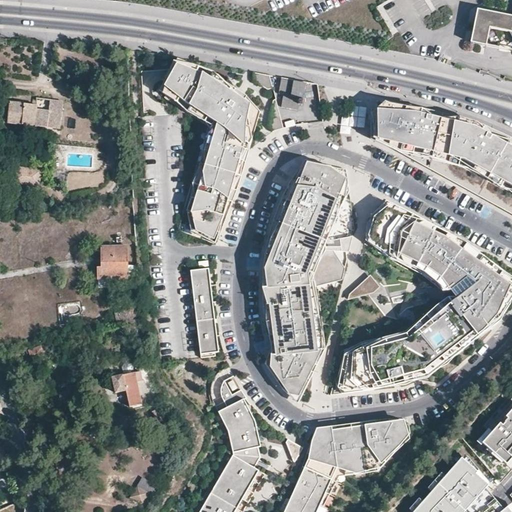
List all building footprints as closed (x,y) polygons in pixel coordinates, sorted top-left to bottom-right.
[(511,18),(478,12),(472,45),(486,48),(490,30),(511,34),(511,18)] [(248,122),(253,102),(247,95),(250,91),(236,82),(234,87),(213,74),(175,58),(160,90),(179,99),(214,121),(188,210),(190,220),(192,229),(215,238),(219,228),(229,201),(232,202),(239,184),(235,183),(241,161),(246,162),(249,150),(244,148),(248,122)] [(273,88),(270,75),(254,72),(254,81),(268,90),(273,88)] [(308,84),(282,78),(279,95),(284,96),(282,108),(298,111),(299,105),(304,106),(308,84)] [(60,128),(63,101),(38,98),(37,104),(9,101),(7,122),(60,128)] [(283,129),(276,99),(273,101),(268,126),(272,133),(283,129)] [(473,127),(475,122),(407,104),(371,110),(415,109),(473,127)] [(511,137),(487,126),(475,122),(473,127),(415,109),(371,110),(371,137),(413,148),(422,165),(511,214),(511,137)] [(287,128),(296,125),(294,120),(286,122),(287,128)] [(368,138),(366,124),(353,126),(355,140),(368,138)] [(371,137),(422,165),(413,148),(371,137)] [(239,184),(246,162),(241,161),(235,183),(239,184)] [(262,282),(263,288),(270,288),(277,350),(270,367),(283,386),(282,389),(289,395),(295,393),(302,396),(314,372),(312,371),(318,357),(317,349),(309,287),(317,285),(343,278),(345,268),(334,252),(319,251),(340,195),(344,193),(349,192),(346,170),(304,161),(289,183),(282,198),(273,221),(268,238),(263,265),(263,269),(265,269),(266,281),(262,282)] [(41,169),(15,167),(13,182),(39,185),(41,169)] [(349,252),(353,236),(327,240),(344,193),(340,195),(319,251),(334,252),(349,252)] [(433,232),(436,227),(399,207),(383,204),(368,222),(366,235),(378,253),(416,270),(436,284),(445,295),(450,291),(441,279),(426,268),(394,253),(372,239),(374,222),(388,207),(408,220),(433,232)] [(441,279),(450,291),(456,300),(452,303),(408,339),(348,354),(343,387),(352,390),(392,380),(393,385),(400,384),(399,378),(424,371),(496,315),(500,321),(504,317),(500,312),(511,302),(511,268),(496,262),(498,260),(483,252),(476,261),(445,238),(449,234),(436,227),(433,232),(408,220),(388,207),(374,222),(372,239),(394,253),(426,268),(441,279)] [(192,229),(190,220),(185,233),(214,244),(220,233),(219,228),(215,238),(192,229)] [(483,252),(449,234),(445,238),(476,261),(483,252)] [(98,266),(98,279),(127,278),(127,246),(102,246),(102,266),(98,266)] [(137,265),(127,266),(127,278),(137,278),(137,265)] [(207,286),(207,280),(209,274),(209,269),(190,271),(201,358),(216,356),(213,331),(215,324),(215,319),(211,320),(211,313),(213,307),(213,302),(209,303),(209,297),(211,290),(211,285),(207,286)] [(370,275),(349,294),(348,300),(373,293),(380,287),(370,275)] [(317,285),(309,287),(317,349),(326,348),(317,285)] [(269,370),(270,367),(277,350),(270,288),(263,288),(262,288),(262,306),(264,323),(267,336),(271,348),(265,364),(269,370)] [(393,385),(392,380),(352,390),(343,387),(348,354),(408,339),(452,303),(447,298),(405,331),(381,339),(361,343),(345,349),(335,384),(342,394),(373,390),(393,385)] [(504,317),(511,307),(511,302),(500,312),(504,317)] [(130,306),(131,310),(115,313),(117,323),(128,321),(137,319),(136,305),(130,306)] [(500,321),(496,315),(424,371),(399,378),(400,384),(427,377),(500,321)] [(128,321),(128,325),(135,328),(138,328),(137,319),(128,321)] [(41,351),(40,345),(28,349),(29,355),(41,351)] [(147,398),(143,379),(141,379),(139,371),(112,377),(116,393),(126,390),(132,416),(144,414),(141,399),(147,398)] [(238,388),(233,380),(228,383),(233,391),(238,388)] [(244,399),(246,398),(241,390),(233,395),(225,381),(222,387),(222,394),(223,399),(228,407),(241,401),(244,399)] [(300,401),(302,396),(295,393),(289,395),(300,401)] [(256,422),(244,399),(241,401),(252,423),(257,448),(261,447),(256,422)] [(252,423),(241,401),(228,407),(219,412),(227,428),(233,453),(257,448),(252,423)] [(497,427),(482,443),(506,465),(511,458),(511,410),(506,417),(503,414),(495,424),(497,427)] [(412,435),(419,429),(408,419),(318,427),(297,484),(321,433),(402,424),(402,427),(408,432),(380,465),(337,467),(331,480),(334,482),(338,472),(382,470),(412,435)] [(380,465),(408,432),(402,427),(402,424),(321,433),(297,484),(290,500),(284,511),(316,511),(320,505),(331,480),(337,467),(380,465)] [(260,459),(257,448),(233,453),(233,456),(255,468),(260,459)] [(246,493),(242,490),(245,484),(250,487),(257,474),(253,471),(255,468),(233,456),(200,511),(235,511),(231,509),(234,503),(239,505),(246,493)] [(472,458),(418,511),(511,511),(511,510),(494,488),(497,486),(472,458)] [(323,507),(334,482),(331,480),(320,505),(323,507)] [(246,493),(250,487),(245,484),(242,490),(246,493)] [(149,493),(136,486),(129,498),(141,505),(149,493)] [(283,511),(284,511),(290,500),(287,498),(280,509),(283,511)] [(235,511),(239,505),(234,503),(231,509),(235,511)]
